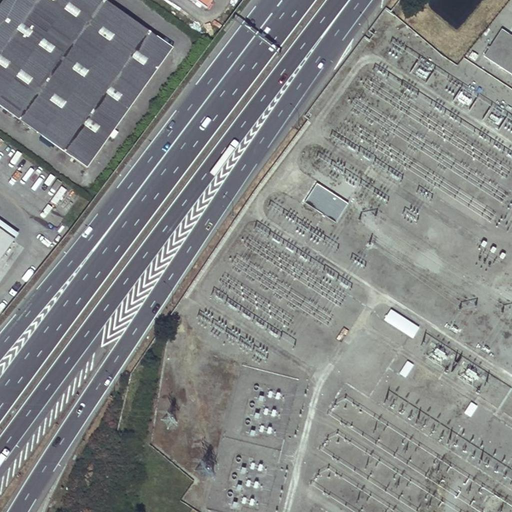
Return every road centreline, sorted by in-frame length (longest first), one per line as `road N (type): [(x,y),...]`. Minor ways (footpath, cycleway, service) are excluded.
road 1 (motorway): [(18,511),(261,140),(299,59)]
road 2 (motorway): [(0,450),(299,59)]
road 3 (motorway): [(299,0),(70,302)]
road 4 (unknown): [(0,190),(41,233),(42,248),(15,300),(0,311)]
